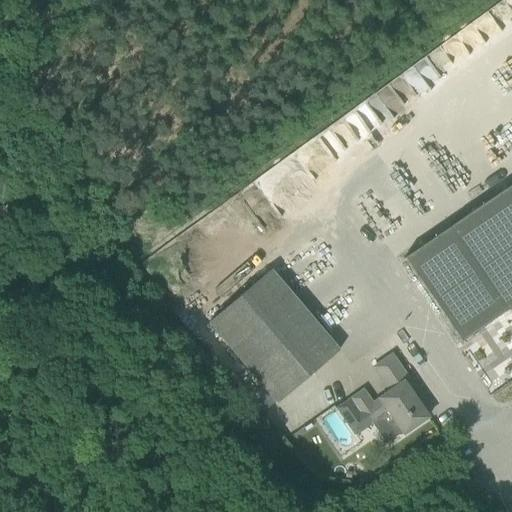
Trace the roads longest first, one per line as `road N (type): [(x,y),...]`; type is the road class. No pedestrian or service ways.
road 1 (unknown): [(364,267),(343,231),(343,192),(511,43)]
road 2 (unknown): [(510,427),(484,415),(444,375),(364,267)]
road 3 (unknown): [(467,201),(364,267)]
